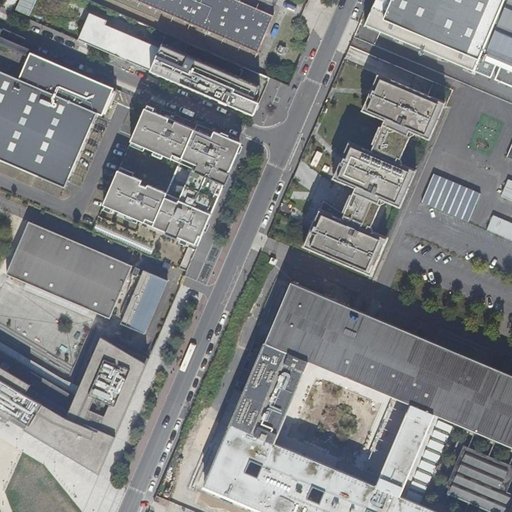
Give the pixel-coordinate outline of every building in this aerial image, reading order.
[(134,0),(259,56),(276,20),(231,0),(134,0)] [(511,87),(511,76),(508,70),(510,65),(511,66),(511,0),(375,0),(365,24),(511,87)] [(114,89),(0,39),(0,159),(65,188),(98,114),(103,116),(107,105),(110,106),(117,92),(113,90),(114,89)] [(150,72),(254,115),(259,102),(253,100),(260,85),(161,44),(150,72)] [(445,102),(377,73),(362,110),(384,119),(381,126),(379,126),(372,143),(374,144),(371,151),(348,142),(333,178),(355,187),(344,214),(323,200),(304,246),(371,274),(386,238),(372,232),(371,231),(371,233),(366,231),(369,225),(371,226),(381,203),(378,202),(381,196),(385,198),(385,199),(385,200),(400,206),(416,170),(401,164),(400,163),(400,165),(395,163),(398,157),(400,158),(410,135),(407,134),(410,128),(414,130),(414,132),(429,138),(445,102)] [(147,103),(138,99),(136,104),(145,108),(147,103)] [(145,108),(131,141),(180,163),(168,192),(149,183),(148,186),(141,185),(142,181),(118,170),(103,205),(166,232),(165,234),(177,239),(178,237),(198,245),(242,143),(197,124),(194,129),(145,108)] [(433,175),(421,203),(468,223),(480,194),(433,175)] [(511,182),(506,180),(499,197),(511,202),(511,182)] [(511,225),(492,217),(486,231),(511,241),(511,225)] [(168,281),(27,221),(5,274),(96,313),(99,308),(110,313),(108,318),(145,334),(168,281)] [(153,250),(96,225),(94,230),(151,255),(153,250)] [(204,485),(266,511),(511,511),(511,374),(457,352),(290,281),(204,485)] [(229,333),(239,337),(249,314),(239,310),(229,333)] [(0,409),(0,414),(100,474),(150,359),(117,337),(113,345),(108,340),(73,395),(0,351),(0,386),(10,393),(0,409)]
